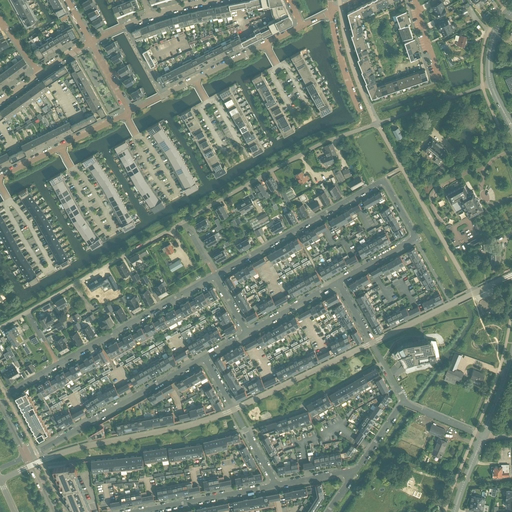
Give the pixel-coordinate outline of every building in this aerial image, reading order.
[(87,7),(88,10),(95,6),(91,0),(87,0),(82,3),(85,8),(87,7)] [(131,0),(126,2),(131,13),(132,13),(131,11),(134,9),(131,0)] [(130,0),(131,0),(134,9),(139,8),(136,0),(130,0)] [(253,9),(258,8),(256,0),(250,0),(253,10),(253,9)] [(277,20),(275,20),(279,29),(292,23),(291,18),(289,14),(282,0),(268,0),(270,6),(272,5),(273,13),(277,19),(277,20),(277,19),(277,20)] [(369,2),(373,11),(378,8),(378,9),(379,9),(374,0),(373,0),(371,1),(370,1),(370,2),(369,2)] [(374,0),(379,9),(379,8),(382,7),(384,6),(380,0),(374,0)] [(435,12),(445,7),(443,2),(445,1),(444,0),(438,0),(439,3),(432,7),(435,12)] [(16,11),(17,13),(29,6),(26,1),(16,7),(18,10),(16,11)] [(52,6),(55,11),(62,7),(60,2),(52,6)] [(126,2),(122,4),(125,13),(128,12),(129,14),(131,13),(126,2)] [(364,5),(363,5),(368,14),(373,11),(369,2),(368,2),(366,4),(365,4),(364,5)] [(122,4),(117,5),(122,17),(123,16),(122,14),(125,13),(122,4)] [(122,17),(117,5),(112,7),(116,17),(120,15),(120,17),(122,17)] [(358,7),(358,8),(362,17),(363,17),(362,16),(364,15),(368,14),(363,5),(361,6),(360,7),(359,7),(358,8),(358,7)] [(19,13),(21,16),(32,10),(29,6),(17,13),(17,14),(19,13)] [(87,14),(90,19),(99,14),(95,6),(88,10),(90,12),(87,14)] [(435,12),(434,12),(437,18),(443,15),(443,16),(444,15),(445,14),(446,17),(454,13),(452,10),(449,12),(446,6),(445,7),(435,12)] [(62,7),(55,11),(58,17),(65,13),(62,7)] [(349,12),(347,13),(349,20),(350,20),(350,22),(360,19),(359,19),(359,18),(362,16),(362,17),(358,8),(357,8),(356,9),(352,10),(349,12)] [(21,21),(22,22),(34,15),(32,10),(21,16),(23,20),(21,21)] [(396,15),(398,21),(408,17),(407,14),(406,13),(407,13),(406,12),(406,11),(396,15)] [(99,14),(90,19),(92,18),(94,20),(92,21),(95,27),(103,22),(99,14)] [(34,15),(22,22),(23,23),(24,22),(27,28),(34,24),(33,22),(37,20),(34,15)] [(408,17),(398,21),(400,27),(409,24),(410,24),(410,23),(409,20),(408,19),(409,19),(408,17)] [(171,31),(176,29),(172,18),(168,19),(171,29),(171,31)] [(442,22),(437,24),(440,30),(451,25),(452,24),(449,18),(444,21),(442,22)] [(360,19),(350,22),(351,26),(352,27),(351,27),(351,28),(361,25),(361,24),(359,20),(360,20),(360,19)] [(275,20),(269,23),(274,32),(279,29),(275,20)] [(269,24),(264,26),(269,35),(274,32),(269,23),(269,24)] [(400,27),(398,28),(399,28),(399,29),(401,33),(401,34),(400,34),(401,34),(411,30),(410,30),(410,29),(409,27),(409,24),(400,27)] [(361,25),(351,28),(353,32),(353,33),(353,34),(362,32),(362,31),(363,31),(362,31),(362,30),(361,25)] [(451,25),(440,30),(443,36),(445,34),(453,30),(451,25)] [(70,26),(65,29),(72,41),(74,40),(73,39),(76,37),(70,26)] [(259,27),(258,27),(263,37),(269,35),(264,26),(259,28),(259,27)] [(143,38),(148,36),(144,27),(140,29),(143,38)] [(253,30),(256,35),(258,39),(263,36),(263,37),(258,27),(253,30)] [(66,31),(62,33),(66,42),(70,40),(71,42),(72,41),(65,29),(66,31)] [(137,40),(143,38),(140,29),(132,32),(137,41),(137,40)] [(411,30),(401,34),(403,39),(403,40),(402,40),(404,40),(413,37),(413,36),(412,36),(412,35),(412,33),(411,30)] [(353,34),(351,35),(353,39),(353,40),(353,41),(364,37),(363,36),(362,32),(353,34)] [(62,33),(57,36),(63,46),(64,46),(63,44),(66,42),(62,33)] [(234,37),(235,39),(239,48),(244,46),(242,42),(238,35),(234,37)] [(456,45),(460,46),(460,47),(462,47),(464,47),(467,37),(461,36),(459,36),(456,35),(454,40),(458,41),(456,45)] [(57,36),(52,39),(57,47),(61,45),(62,47),(63,46),(57,36)] [(364,37),(353,41),(355,45),(355,46),(361,44),(367,43),(366,42),(366,43),(364,39),(364,37)] [(404,42),(407,48),(417,45),(414,38),(404,42)] [(52,39),(47,42),(54,52),(55,51),(54,49),(57,47),(52,39)] [(225,41),(226,43),(231,52),(235,50),(230,41),(230,39),(225,41)] [(235,39),(230,41),(235,50),(239,48),(235,39)] [(0,49),(8,45),(5,40),(1,43),(0,40),(0,49)] [(47,42),(43,45),(48,53),(51,51),(52,53),(54,52),(47,42)] [(111,51),(112,53),(119,50),(114,42),(106,47),(109,52),(111,51)] [(226,43),(222,45),(226,54),(231,52),(226,43)] [(361,44),(355,46),(357,50),(357,51),(357,52),(366,49),(368,48),(366,43),(367,43),(361,44)] [(221,44),(217,46),(222,57),(226,54),(222,45),(221,44)] [(37,46),(45,58),(46,57),(45,55),(48,53),(43,45),(38,47),(37,46)] [(407,48),(409,54),(419,51),(417,45),(407,48)] [(45,58),(37,46),(32,49),(39,59),(42,57),(43,59),(45,58)] [(146,57),(147,59),(151,57),(147,50),(149,49),(147,46),(144,48),(146,51),(143,52),(146,57)] [(217,46),(212,48),(218,59),(222,57),(217,46)] [(212,48),(208,50),(213,61),(218,59),(212,48)] [(359,58),(359,59),(369,55),(368,54),(368,55),(366,49),(368,48),(366,49),(357,52),(359,58)] [(119,50),(112,53),(114,56),(111,57),(114,62),(123,58),(119,50)] [(204,52),(205,54),(209,63),(213,61),(208,50),(204,52)] [(291,56),(294,61),(303,56),(300,51),(291,56)] [(419,51),(409,54),(411,60),(421,57),(419,51)] [(205,54),(200,56),(205,65),(209,63),(205,54)] [(359,58),(357,59),(359,63),(360,64),(360,65),(371,60),(370,60),(368,55),(369,55),(359,59),(359,58)] [(200,56),(196,58),(201,67),(205,65),(200,56)] [(294,61),(296,66),(304,62),(301,57),(303,56),(294,61)] [(151,57),(147,59),(148,61),(153,69),(158,66),(157,63),(155,64),(151,57)] [(22,58),(18,61),(25,71),(26,70),(25,69),(28,66),(22,58)] [(196,58),(192,60),(196,69),(201,67),(196,58)] [(191,59),(187,61),(192,72),(196,69),(192,60),(191,59)] [(70,63),(75,71),(80,68),(75,60),(74,60),(70,63)] [(371,60),(360,65),(361,69),(362,69),(362,70),(362,71),(373,66),(374,66),(373,66),(371,61),(371,60)] [(18,61),(14,65),(19,73),(23,70),(24,72),(25,71),(18,61)] [(182,63),(183,65),(188,74),(192,72),(187,61),(182,63)] [(296,66),(299,70),(306,66),(304,62),(296,66)] [(14,65),(9,68),(16,78),(18,77),(16,75),(19,73),(14,65)] [(123,74),(125,77),(132,73),(127,65),(118,70),(121,75),(123,74)] [(183,65),(179,67),(183,76),(188,74),(183,65)] [(57,71),(56,71),(59,76),(61,75),(67,71),(64,66),(63,67),(62,67),(62,68),(61,68),(60,68),(59,69),(60,69),(57,71)] [(299,70),(302,75),(309,71),(306,66),(299,70)] [(362,71),(361,71),(363,75),(363,76),(364,77),(373,73),(375,72),(373,67),(373,66),(362,71)] [(179,67),(175,69),(179,78),(183,76),(179,67)] [(9,68),(5,71),(11,79),(14,77),(15,79),(16,78),(9,68)] [(71,73),(74,78),(83,73),(81,70),(82,70),(81,69),(80,68),(75,71),(71,73)] [(166,73),(171,82),(175,80),(170,71),(169,69),(165,71),(166,73)] [(175,69),(170,71),(175,80),(179,78),(175,69)] [(425,70),(419,72),(422,81),(428,79),(425,70)] [(5,71),(0,74),(8,84),(9,83),(8,81),(11,79),(5,71)] [(47,77),(42,81),(48,89),(46,85),(53,80),(59,76),(56,71),(51,75),(47,77)] [(302,75),(304,80),(312,76),(309,71),(302,75)] [(419,72),(414,74),(417,83),(422,81),(419,72)] [(74,78),(77,83),(85,78),(85,77),(85,75),(84,76),(83,73),(74,78)] [(132,73),(125,77),(126,79),(124,80),(127,86),(136,81),(132,73)] [(166,73),(162,75),(166,84),(171,82),(166,73)] [(252,78),(255,82),(264,77),(261,73),(252,78)] [(373,73),(364,77),(366,81),(366,82),(366,83),(374,79),(376,79),(376,78),(375,79),(374,75),(373,73)] [(414,74),(408,76),(411,85),(417,83),(414,74)] [(166,84),(162,75),(158,78),(157,77),(157,78),(162,86),(166,84)] [(306,85),(316,80),(315,79),(314,80),(312,76),(304,80),(307,84),(306,85)] [(408,76),(402,78),(405,86),(411,85),(408,76)] [(257,82),(259,86),(266,82),(264,77),(255,82),(255,83),(257,82)] [(77,83),(79,87),(88,82),(87,80),(86,78),(85,78),(77,83)] [(402,78),(397,80),(400,88),(405,86),(402,78)] [(366,83),(365,83),(366,83),(367,87),(368,87),(368,88),(368,89),(376,85),(377,85),(376,85),(375,82),(374,80),(374,79),(366,83)] [(306,85),(309,89),(318,84),(316,80),(306,85)] [(397,80),(391,82),(394,90),(400,88),(397,80)] [(38,84),(43,92),(48,89),(42,81),(40,82),(39,82),(38,83),(38,84)] [(79,87),(82,92),(91,87),(90,86),(91,86),(90,85),(89,85),(88,82),(79,87)] [(259,86),(261,91),(269,87),(266,82),(259,86)] [(391,82),(385,84),(388,92),(394,90),(391,82)] [(35,86),(33,88),(39,96),(43,92),(38,84),(37,84),(36,84),(35,85),(35,86)] [(309,89),(311,93),(320,88),(318,84),(309,89)] [(385,84),(380,86),(383,94),(388,92),(385,84)] [(376,85),(368,89),(372,98),(383,94),(380,86),(377,86),(376,85)] [(82,92),(84,97),(93,92),(92,89),(91,88),(91,87),(82,92)] [(220,92),(222,97),(232,91),(229,87),(220,92)] [(261,91),(264,96),(272,92),(269,87),(261,91)] [(29,91),(28,91),(34,99),(39,96),(33,88),(30,89),(29,90),(29,91)] [(140,88),(131,93),(134,98),(136,97),(138,100),(142,98),(143,98),(143,97),(144,96),(140,88)] [(311,93),(313,98),(323,92),(320,88),(311,93)] [(26,93),(23,95),(29,103),(34,99),(28,91),(27,91),(26,92),(26,93)] [(222,97),(225,101),(234,96),(232,91),(222,97)] [(84,97),(87,101),(96,97),(95,96),(96,96),(95,94),(95,95),(93,92),(84,97)] [(264,96),(267,100),(274,96),(272,92),(264,96)] [(313,98),(316,102),(325,97),(323,92),(313,98)] [(19,98),(18,98),(24,106),(29,103),(23,95),(21,96),(20,96),(19,97),(19,98)] [(225,101),(227,105),(237,100),(234,96),(225,101)] [(267,106),(268,106),(277,101),(274,96),(267,100),(269,105),(267,106)] [(87,101),(90,106),(98,101),(97,99),(97,98),(97,97),(96,97),(87,101)] [(316,102),(318,106),(327,101),(325,97),(316,102)] [(16,100),(14,101),(20,110),(24,106),(18,98),(17,98),(16,99),(16,100)] [(227,105),(229,109),(239,104),(237,100),(227,105)] [(9,105),(15,113),(20,110),(14,101),(11,103),(10,103),(10,104),(9,105)] [(90,106),(92,111),(101,106),(101,105),(100,104),(98,101),(90,106)] [(268,106),(270,110),(280,105),(277,101),(268,106)] [(319,111),(330,105),(327,101),(318,106),(320,110),(319,111)] [(229,109),(232,113),(241,108),(239,104),(229,109)] [(7,107),(4,108),(10,116),(15,113),(9,105),(8,105),(7,106),(7,107)] [(270,110),(272,115),(282,109),(280,105),(270,110)] [(330,105),(319,111),(321,115),(332,110),(330,105)] [(101,106),(92,111),(93,113),(95,113),(94,110),(96,109),(100,117),(106,115),(101,106)] [(0,111),(0,112),(5,120),(10,116),(4,108),(2,110),(1,110),(0,111)] [(182,113),(184,118),(193,113),(191,108),(182,113)] [(232,113),(234,118),(244,112),(241,108),(232,113)] [(272,115),(275,119),(284,114),(282,109),(272,115)] [(234,118),(236,122),(246,117),(244,112),(234,118)] [(184,118),(186,122),(196,117),(193,113),(184,118)] [(86,118),(85,119),(87,124),(91,122),(93,122),(92,121),(94,121),(95,120),(96,119),(94,114),(86,118)] [(275,119),(277,123),(287,118),(284,114),(275,119)] [(186,122),(189,126),(198,121),(196,117),(186,122)] [(237,122),(240,126),(247,122),(245,118),(246,117),(236,122),(237,122)] [(277,123),(279,127),(289,122),(287,118),(277,123)] [(75,123),(70,126),(73,131),(78,129),(87,124),(85,119),(75,123)] [(189,126),(191,130),(200,125),(198,121),(189,126)] [(68,122),(63,125),(68,134),(68,133),(69,134),(70,133),(70,132),(73,131),(70,126),(68,122)] [(147,129),(151,134),(162,126),(159,122),(147,129)] [(240,126),(242,131),(250,127),(247,122),(240,126)] [(279,127),(282,131),(292,126),(292,125),(291,126),(289,122),(279,127)] [(63,125),(58,127),(62,136),(65,135),(66,135),(67,135),(67,134),(68,134),(63,125)] [(191,130),(193,135),(203,129),(200,125),(191,130)] [(151,134),(154,138),(165,131),(162,126),(151,134)] [(292,126),(282,131),(284,136),(295,130),(292,126)] [(58,127),(53,130),(57,139),(58,139),(59,138),(60,138),(62,136),(58,127)] [(242,131),(245,136),(252,132),(250,127),(242,131)] [(392,131),(397,140),(403,137),(398,128),(392,131)] [(193,135),(196,139),(205,134),(203,129),(193,135)] [(53,130),(47,133),(52,142),(55,140),(56,140),(56,139),(57,139),(53,130)] [(154,138),(157,143),(168,135),(165,131),(154,138)] [(245,136),(247,141),(255,137),(252,132),(245,136)] [(47,133),(42,135),(47,144),(48,144),(49,144),(49,143),(52,142),(47,133)] [(196,139),(198,143),(207,138),(205,134),(196,139)] [(42,135),(37,138),(41,147),(44,145),(45,146),(46,145),(46,144),(47,144),(42,135)] [(157,143),(160,147),(171,140),(168,135),(157,143)] [(247,141),(250,145),(257,141),(255,137),(247,141)] [(37,138),(31,140),(36,149),(37,149),(38,149),(38,148),(41,147),(37,138)] [(200,143),(202,147),(210,143),(207,138),(208,138),(207,138),(198,143),(198,144),(200,143)] [(426,152),(428,150),(429,148),(437,155),(435,158),(436,159),(434,161),(439,166),(443,161),(440,158),(441,158),(447,151),(444,148),(435,141),(432,138),(426,145),(423,149),(426,152)] [(31,140),(26,143),(31,152),(33,151),(34,151),(35,150),(36,149),(31,140)] [(115,146),(118,151),(128,145),(126,140),(115,146)] [(160,147),(164,151),(174,144),(171,140),(160,147)] [(251,151),(262,145),(261,145),(260,145),(257,141),(250,145),(252,150),(251,151)] [(26,143),(21,146),(25,155),(26,154),(27,155),(28,154),(28,153),(31,152),(26,143)] [(202,147),(205,152),(212,148),(210,143),(202,147)] [(320,163),(323,162),(325,166),(334,162),(331,154),(336,152),(332,143),(324,147),(326,151),(325,151),(327,155),(322,157),(322,158),(319,159),(320,163)] [(165,151),(168,155),(177,149),(175,146),(174,144),(164,151),(164,152),(165,151)] [(118,151),(120,156),(131,150),(128,146),(128,145),(118,151)] [(262,145),(251,151),(253,156),(264,150),(262,145)] [(7,153),(6,153),(11,162),(25,155),(21,146),(23,150),(9,157),(7,153)] [(205,152),(207,156),(215,152),(212,148),(205,152)] [(169,160),(180,154),(177,149),(168,155),(170,159),(169,160)] [(120,156),(123,161),(133,155),(131,150),(120,156)] [(207,156),(210,161),(217,157),(215,152),(207,156)] [(6,153),(2,155),(6,164),(11,162),(6,153)] [(169,160),(172,165),(183,159),(180,154),(169,160)] [(82,161),(86,166),(96,159),(93,155),(82,161)] [(123,161),(125,166),(136,160),(134,160),(132,156),(133,155),(123,161)] [(210,161),(213,166),(220,162),(217,157),(210,161)] [(96,159),(86,166),(89,170),(91,170),(99,164),(96,159)] [(172,165),(174,170),(185,164),(183,159),(172,165)] [(125,166),(128,170),(138,164),(136,160),(125,166)] [(213,171),(214,172),(224,166),(224,165),(222,166),(220,162),(213,166),(215,170),(213,171)] [(91,170),(94,174),(102,168),(99,164),(91,170)] [(128,170),(131,175),(141,169),(138,164),(128,170)] [(177,174),(188,168),(185,164),(174,170),(176,169),(178,173),(177,174)] [(224,166),(214,172),(216,176),(227,170),(224,166)] [(94,174),(97,178),(105,172),(102,168),(94,174)] [(177,174),(179,179),(190,173),(188,168),(177,174)] [(342,170),(345,178),(351,176),(348,168),(342,170)] [(141,169),(131,175),(133,180),(132,181),(142,175),(144,174),(141,169)] [(334,173),(339,183),(345,180),(340,170),(334,173)] [(97,178),(100,183),(108,177),(105,172),(97,178)] [(295,175),(300,184),(309,179),(307,175),(305,177),(302,172),(295,175)] [(50,179),(53,184),(63,178),(61,173),(50,179)] [(179,179),(182,184),(193,178),(190,173),(179,179)] [(364,183),(362,181),(358,173),(353,176),(355,179),(348,183),(352,189),(364,183)] [(132,181),(134,185),(145,179),(142,175),(132,181)] [(100,183),(103,187),(112,182),(112,181),(108,177),(100,183)] [(267,179),(267,180),(266,180),(272,191),(276,189),(275,188),(278,186),(276,183),(274,179),(274,180),(272,177),(271,178),(271,177),(267,179)] [(53,184),(55,188),(66,183),(63,178),(53,184)] [(184,188),(184,189),(196,182),(193,178),(182,184),(183,183),(186,188),(184,188)] [(146,179),(134,185),(134,186),(136,185),(139,190),(149,183),(146,179)] [(103,187),(105,192),(114,187),(112,182),(103,187)] [(196,182),(184,189),(187,194),(198,187),(196,182)] [(55,188),(58,193),(68,187),(66,183),(55,188)] [(139,190),(142,194),(152,187),(149,183),(139,190)] [(263,186),(261,183),(260,184),(259,183),(256,185),(256,186),(255,187),(261,198),(265,196),(264,194),(266,193),(265,190),(265,189),(263,186)] [(341,196),(335,185),(329,189),(334,199),(341,196)] [(472,192),(469,194),(464,185),(446,195),(451,203),(460,199),(460,200),(460,199),(463,205),(465,210),(466,210),(469,215),(469,216),(470,216),(482,209),(483,209),(482,208),(479,202),(477,198),(476,198),(473,192),(473,191),(472,192)] [(58,193),(60,198),(71,192),(68,187),(58,193)] [(105,192),(108,196),(117,191),(114,187),(105,192)] [(142,194),(145,198),(155,192),(152,187),(142,194)] [(285,191),(290,200),(295,197),(290,188),(285,191)] [(20,197),(21,198),(29,193),(26,189),(17,193),(20,197)] [(108,196),(111,201),(120,196),(117,191),(108,196)] [(281,193),(288,204),(291,202),(284,191),(281,193)] [(330,202),(324,191),(318,195),(318,196),(323,205),(324,205),(330,202)] [(381,191),(374,195),(378,201),(380,203),(385,200),(384,198),(387,196),(384,191),(381,192),(381,191)] [(60,198),(63,203),(74,197),(71,192),(60,198)] [(155,192),(145,198),(149,203),(158,196),(155,192)] [(21,199),(24,203),(32,197),(29,193),(21,198),(21,199)] [(374,195),(369,198),(373,204),(378,201),(374,195)] [(111,201),(113,206),(122,201),(120,196),(111,201)] [(149,203),(152,207),(162,200),(161,200),(158,196),(149,203)] [(323,205),(318,196),(313,198),(315,201),(310,205),(313,211),(321,207),(321,206),(323,205)] [(26,206),(27,207),(35,202),(32,197),(24,203),(26,206)] [(63,203),(66,207),(76,202),(74,197),(63,203)] [(368,198),(367,199),(363,201),(366,208),(373,204),(369,198),(368,198)] [(162,200),(152,207),(155,212),(165,206),(162,200)] [(236,209),(237,210),(238,210),(240,210),(242,213),(246,211),(245,211),(251,207),(247,200),(237,206),(238,207),(237,207),(236,209)] [(113,206),(116,211),(125,206),(122,201),(113,206)] [(28,208),(30,212),(38,206),(35,202),(27,207),(28,208)] [(66,207),(68,212),(79,206),(76,202),(66,207)] [(308,214),(307,211),(303,204),(296,208),(302,218),(308,214)] [(358,204),(348,210),(354,221),(353,218),(358,216),(356,212),(361,209),(358,204)] [(32,215),(33,216),(41,211),(38,206),(30,212),(32,215)] [(68,212),(71,217),(81,211),(79,206),(68,212)] [(116,211),(114,211),(117,216),(128,210),(125,206),(116,211)] [(224,209),(222,206),(221,206),(217,208),(218,208),(216,209),(222,220),(226,218),(225,217),(228,215),(226,212),(224,208),(224,209)] [(378,213),(381,218),(392,212),(389,207),(385,209),(383,210),(380,212),(378,213)] [(117,216),(120,221),(130,215),(128,210),(117,216)] [(293,214),(291,210),(288,212),(288,211),(284,213),(290,223),(291,223),(292,223),(295,221),(296,220),(295,217),(293,213),(293,214)] [(348,210),(343,212),(349,223),(354,221),(348,210)] [(34,217),(36,221),(44,216),(41,211),(33,216),(34,217)] [(71,217),(74,222),(84,216),(81,211),(71,217)] [(344,214),(339,216),(345,226),(349,223),(343,212),(343,213),(344,214)] [(381,218),(384,222),(395,216),(392,212),(381,218)] [(241,226),(246,234),(270,221),(265,213),(241,226)] [(122,225),(122,226),(133,220),(130,215),(120,221),(121,220),(123,225),(122,225)] [(38,224),(39,225),(47,221),(44,216),(36,221),(38,224)] [(74,222),(77,227),(85,221),(85,220),(83,217),(84,216),(74,222)] [(339,216),(335,219),(340,229),(340,228),(339,226),(343,224),(345,226),(339,216)] [(388,220),(392,226),(398,222),(397,222),(398,221),(397,220),(395,216),(384,222),(384,223),(388,220)] [(198,229),(199,229),(199,230),(202,229),(203,230),(207,228),(206,226),(210,224),(207,218),(202,221),(202,220),(198,222),(199,223),(196,224),(197,226),(196,226),(198,229)] [(340,229),(335,219),(334,218),(329,221),(335,231),(340,229)] [(85,221),(77,227),(80,231),(89,225),(90,224),(87,220),(85,220),(85,221)] [(133,220),(122,226),(125,231),(135,225),(133,220)] [(271,226),(272,228),(271,228),(273,232),(274,231),(275,233),(277,231),(278,231),(281,229),(286,226),(282,220),(281,221),(280,220),(276,222),(277,223),(271,226)] [(39,226),(41,230),(50,225),(47,221),(39,225),(39,226)] [(392,226),(395,231),(401,227),(398,222),(392,226)] [(325,223),(314,229),(319,238),(324,235),(322,231),(328,228),(325,223)] [(0,227),(0,234),(8,230),(8,228),(6,225),(0,227)] [(43,234),(44,235),(52,230),(50,225),(41,230),(43,234)] [(80,231),(83,235),(92,230),(89,225),(80,231)] [(255,231),(258,236),(264,233),(261,227),(255,231)] [(395,231),(392,233),(395,239),(398,237),(404,234),(401,227),(395,231)] [(314,229),(310,232),(314,240),(319,238),(314,229)] [(0,234),(2,239),(11,234),(9,231),(8,230),(0,234)] [(44,236),(46,239),(55,235),(52,230),(44,235),(44,236)] [(83,235),(86,240),(96,233),(95,234),(92,230),(83,235)] [(385,231),(380,234),(381,235),(386,244),(391,242),(390,241),(388,238),(387,235),(386,233),(385,231)] [(310,233),(306,235),(311,245),(310,243),(314,240),(310,232),(309,232),(310,233)] [(86,240),(89,244),(99,237),(96,233),(86,240)] [(2,239),(5,244),(13,239),(13,238),(11,234),(2,239)] [(208,238),(205,240),(205,241),(207,245),(208,246),(211,244),(212,246),(216,243),(215,242),(219,240),(216,234),(211,236),(207,238),(208,238)] [(311,245),(306,235),(305,234),(300,237),(306,248),(311,245)] [(49,243),(49,244),(57,240),(55,235),(46,239),(49,243)] [(381,235),(376,238),(381,247),(386,244),(381,235)] [(99,237),(89,244),(92,249),(103,243),(99,237)] [(297,238),(293,240),(299,250),(303,248),(297,238)] [(376,238),(371,241),(376,250),(381,247),(376,238)] [(5,244),(8,248),(16,244),(14,240),(13,239),(5,244)] [(248,247),(250,245),(250,244),(250,243),(248,240),(247,239),(241,242),(241,241),(237,243),(237,244),(236,245),(240,251),(244,249),(248,247)] [(370,239),(366,241),(371,251),(376,249),(376,250),(371,241),(370,239)] [(50,245),(52,249),(60,244),(57,240),(49,244),(50,245)] [(292,240),(291,241),(291,242),(289,243),(294,253),(299,250),(293,240),(292,241),(292,240)] [(366,241),(361,244),(367,255),(367,254),(371,251),(366,241)] [(289,243),(285,245),(291,256),(290,255),(294,253),(289,243)] [(8,248),(10,253),(19,248),(18,247),(16,244),(8,248)] [(54,253),(54,254),(63,249),(60,244),(52,249),(54,253)] [(174,251),(170,244),(165,247),(162,249),(164,251),(165,251),(167,255),(174,251)] [(367,255),(361,244),(356,247),(362,258),(367,255)] [(498,263),(500,263),(499,250),(491,251),(491,244),(484,245),(484,251),(490,251),(491,267),(497,267),(497,264),(498,264),(498,263)] [(285,246),(281,249),(287,259),(291,256),(285,245),(284,245),(285,246)] [(407,252),(410,258),(418,254),(414,247),(407,252)] [(10,253),(13,258),(21,253),(19,249),(19,248),(10,253)] [(55,255),(57,258),(65,254),(63,249),(54,254),(55,255)] [(214,257),(216,261),(216,260),(217,262),(220,260),(221,261),(225,259),(224,258),(228,255),(225,249),(220,252),(220,251),(216,253),(217,254),(214,256),(214,257)] [(276,250),(282,261),(287,259),(281,249),(277,251),(276,250)] [(276,250),(272,252),(278,262),(282,260),(282,261),(276,250)] [(272,252),(268,255),(270,259),(273,265),(278,262),(272,252)] [(13,258),(16,263),(24,258),(24,257),(21,253),(13,258)] [(59,262),(60,263),(68,259),(65,254),(57,258),(59,262)] [(138,254),(131,258),(138,269),(144,266),(138,254)] [(348,254),(343,257),(348,266),(358,260),(355,255),(349,258),(348,254)] [(410,258),(413,263),(421,259),(418,254),(410,258)] [(337,258),(343,269),(348,266),(343,257),(341,255),(337,258)] [(400,256),(395,258),(400,267),(405,264),(403,262),(402,259),(400,256)] [(16,263),(19,267),(27,262),(25,259),(24,258),(16,263)] [(255,268),(265,262),(262,258),(252,263),(255,268)] [(337,258),(332,260),(338,271),(343,269),(337,258)] [(395,259),(391,262),(395,270),(400,267),(395,258),(395,259)] [(60,263),(60,264),(62,268),(70,264),(68,259),(60,263)] [(169,266),(172,271),(183,265),(179,259),(169,266)] [(416,268),(424,264),(421,259),(413,263),(415,262),(417,267),(416,268)] [(332,260),(327,263),(333,274),(334,274),(333,273),(337,270),(338,271),(332,260)] [(19,267),(22,272),(30,266),(30,265),(27,262),(19,267)] [(124,262),(117,266),(123,277),(130,274),(124,262)] [(386,263),(386,264),(390,272),(395,270),(391,262),(386,265),(386,263)] [(252,263),(248,266),(253,276),(258,273),(255,268),(252,263)] [(323,266),(329,276),(333,274),(327,263),(328,265),(324,268),(323,266)] [(386,264),(381,266),(386,275),(390,272),(386,264)] [(416,276),(427,270),(425,266),(426,266),(425,265),(424,265),(424,264),(416,268),(419,274),(416,276)] [(22,272),(26,276),(33,271),(31,267),(30,266),(22,272)] [(248,266),(244,268),(248,277),(252,274),(253,276),(248,266)] [(329,276),(323,266),(318,269),(324,279),(329,276)] [(386,275),(381,266),(371,272),(373,277),(379,274),(381,278),(386,275)] [(242,269),(239,271),(245,281),(245,280),(244,279),(248,277),(244,268),(243,269),(243,268),(241,269),(242,269)] [(416,276),(419,281),(430,275),(428,271),(427,270),(416,276)] [(26,276),(29,281),(37,275),(36,274),(33,271),(26,276)] [(239,271),(235,273),(241,283),(245,281),(239,271)] [(312,273),(317,283),(322,281),(317,272),(313,275),(312,273)] [(225,279),(233,295),(235,293),(232,288),(236,286),(233,281),(238,278),(241,283),(235,273),(225,279)] [(312,273),(307,276),(313,286),(317,283),(312,273)] [(361,278),(360,278),(365,286),(371,282),(366,274),(363,277),(362,276),(361,277),(361,278)] [(37,275),(29,281),(32,285),(40,280),(37,276),(37,275)] [(93,281),(89,283),(91,287),(91,286),(93,289),(101,285),(102,288),(106,286),(108,285),(110,284),(112,287),(111,287),(112,288),(112,287),(114,290),(118,288),(117,286),(114,280),(111,275),(109,277),(107,278),(107,277),(107,278),(104,280),(102,277),(101,277),(97,279),(95,280),(94,280),(94,281),(93,281)] [(419,281),(422,285),(433,279),(432,279),(431,280),(429,275),(430,275),(419,281)] [(303,277),(309,288),(310,288),(311,287),(313,286),(307,276),(303,278),(303,277)] [(303,277),(298,279),(304,289),(308,287),(309,288),(303,277)] [(365,286),(360,278),(357,280),(357,279),(355,280),(356,281),(355,281),(359,289),(360,289),(359,287),(364,284),(364,286),(365,286)] [(299,281),(295,283),(300,293),(301,293),(300,291),(304,289),(298,279),(299,281)] [(433,279),(422,285),(422,286),(424,284),(427,289),(429,288),(432,286),(434,285),(435,284),(433,279)] [(359,289),(355,281),(349,284),(353,292),(359,289)] [(164,286),(165,285),(163,282),(155,287),(161,297),(167,293),(164,286)] [(291,285),(296,295),(300,293),(295,283),(296,284),(292,287),(291,285)] [(286,288),(289,293),(292,297),(296,295),(291,285),(286,288)] [(210,292),(207,293),(212,302),(219,298),(213,287),(209,289),(210,292)] [(147,290),(140,293),(141,295),(147,305),(154,302),(148,292),(147,290)] [(235,297),(236,299),(244,294),(242,290),(235,293),(233,295),(234,295),(233,296),(234,297),(235,297)] [(356,298),(359,303),(370,296),(367,292),(365,293),(362,294),(360,296),(356,298)] [(438,293),(433,296),(437,304),(443,301),(439,292),(438,293)] [(199,295),(198,295),(205,306),(212,302),(207,293),(204,295),(203,293),(200,294),(201,295),(199,295)] [(336,293),(323,301),(324,303),(328,301),(330,304),(334,302),(336,306),(342,303),(336,293)] [(236,299),(238,303),(246,298),(244,294),(236,299)] [(196,300),(193,301),(198,310),(197,308),(200,307),(204,305),(205,306),(198,295),(195,297),(194,297),(196,300)] [(135,298),(134,296),(128,300),(134,312),(141,308),(137,301),(139,300),(137,297),(135,298)] [(284,296),(274,302),(277,306),(286,301),(284,296)] [(360,302),(363,307),(373,301),(370,296),(359,303),(360,302)] [(433,297),(428,300),(431,306),(437,304),(433,296),(433,297)] [(64,297),(56,302),(59,308),(61,312),(70,307),(68,303),(67,304),(64,297)] [(238,303),(240,307),(249,303),(246,298),(238,303)] [(277,306),(274,302),(272,298),(267,300),(272,309),(273,308),(273,309),(274,308),(277,306)] [(267,300),(263,303),(268,311),(272,309),(267,300)] [(431,307),(431,306),(428,300),(422,303),(425,309),(429,307),(429,308),(431,307)] [(186,303),(184,304),(191,314),(198,310),(193,301),(190,303),(188,301),(186,302),(186,303)] [(318,304),(324,314),(323,312),(327,310),(324,303),(323,301),(322,302),(321,301),(320,302),(318,304)] [(364,312),(373,307),(370,303),(373,301),(363,307),(365,311),(364,312)] [(50,303),(42,307),(44,311),(52,307),(50,303)] [(240,307),(243,312),(251,307),(249,303),(240,307)] [(259,305),(263,314),(264,313),(265,313),(266,313),(266,312),(268,311),(263,303),(259,305)] [(334,313),(344,307),(342,303),(336,306),(333,308),(336,312),(334,313)] [(181,308),(178,310),(183,318),(191,314),(184,304),(183,305),(182,304),(180,305),(181,308)] [(318,304),(314,306),(320,316),(324,314),(318,304)] [(400,308),(405,319),(421,311),(418,306),(412,309),(411,305),(401,310),(400,308)] [(312,307),(309,309),(312,313),(315,319),(320,316),(314,306),(313,306),(312,307)] [(114,311),(119,321),(126,317),(121,307),(114,311)] [(251,307),(243,312),(249,322),(261,315),(260,313),(257,314),(255,311),(251,313),(248,309),(251,307)] [(344,307),(334,313),(337,317),(347,311),(346,311),(347,310),(346,309),(345,309),(344,307)] [(364,312),(367,317),(376,312),(373,307),(364,312)] [(400,308),(395,310),(400,321),(405,319),(400,308)] [(171,311),(170,311),(176,323),(183,318),(178,310),(175,311),(174,309),(173,310),(173,309),(170,311),(171,311)] [(312,313),(309,309),(298,315),(301,320),(312,313)] [(226,310),(221,314),(218,315),(221,320),(229,315),(229,314),(228,313),(226,310)] [(396,312),(391,315),(395,324),(400,321),(395,310),(396,312)] [(163,315),(169,327),(176,323),(170,311),(169,311),(170,312),(168,313),(168,312),(166,314),(167,316),(164,318),(163,315)] [(337,317),(339,321),(349,316),(347,311),(337,317)] [(47,316),(40,320),(44,326),(54,321),(49,312),(46,314),(47,316)] [(367,317),(370,322),(378,318),(378,317),(376,318),(373,313),(376,312),(367,317)] [(81,319),(79,315),(77,313),(72,316),(76,322),(81,319)] [(160,320),(157,322),(162,331),(169,327),(163,315),(158,318),(160,320)] [(221,325),(223,324),(231,319),(229,315),(221,320),(218,321),(221,325)] [(395,324),(391,315),(384,318),(387,323),(388,322),(390,326),(395,324)] [(339,321),(341,325),(351,320),(349,316),(339,321)] [(113,323),(109,317),(103,320),(102,318),(98,321),(103,329),(113,323)] [(294,317),(293,318),(291,319),(297,330),(297,329),(301,327),(295,317),(294,317)] [(370,322),(373,327),(379,324),(379,323),(380,322),(378,318),(370,322)] [(226,332),(223,333),(225,336),(237,329),(231,319),(223,324),(226,322),(228,326),(224,329),(226,332)] [(287,321),(287,322),(293,333),(297,330),(291,319),(291,320),(287,323),(287,321)] [(351,320),(341,325),(341,326),(343,325),(345,329),(352,325),(354,324),(353,323),(354,323),(353,322),(352,322),(351,320)] [(149,323),(148,323),(155,335),(154,333),(158,331),(161,329),(162,331),(157,322),(154,323),(152,321),(151,322),(149,323)] [(55,325),(58,330),(64,327),(61,322),(55,325)] [(287,322),(282,324),(288,334),(292,332),(293,333),(287,322)] [(141,327),(147,339),(155,335),(148,323),(148,324),(147,325),(146,324),(144,326),(145,328),(143,330),(141,327)] [(381,323),(379,324),(373,327),(376,333),(384,329),(381,323)] [(282,324),(278,326),(284,337),(285,337),(284,336),(288,334),(282,324)] [(82,329),(88,339),(94,335),(89,325),(82,329)] [(15,327),(11,329),(19,343),(23,341),(19,334),(19,333),(22,332),(18,326),(17,327),(16,327),(15,327)] [(279,327),(275,330),(280,340),(284,337),(278,326),(279,327)] [(138,332),(135,334),(140,343),(147,339),(141,327),(137,330),(138,332)] [(348,336),(348,337),(352,345),(362,339),(355,327),(353,328),(355,331),(351,333),(354,337),(349,340),(348,336)] [(19,343),(11,329),(5,333),(14,347),(19,343)] [(217,329),(213,331),(218,339),(220,338),(220,339),(221,338),(221,337),(222,337),(221,335),(217,329)] [(275,330),(271,332),(275,340),(279,338),(280,340),(275,330)] [(208,332),(214,342),(218,339),(213,331),(209,333),(208,332)] [(268,332),(266,333),(271,343),(276,341),(275,340),(271,332),(270,331),(269,331),(268,332)] [(82,342),(77,332),(70,336),(76,346),(82,342)] [(203,333),(209,343),(213,341),(213,342),(214,342),(208,332),(204,335),(203,333)] [(129,336),(127,336),(133,347),(132,345),(136,343),(139,341),(140,343),(135,334),(132,336),(131,333),(128,335),(129,336)] [(203,333),(199,335),(205,347),(205,346),(205,345),(209,343),(203,333)] [(266,333),(261,336),(267,346),(271,343),(266,333)] [(343,337),(348,347),(352,345),(348,337),(346,333),(344,334),(345,338),(344,339),(343,337)] [(203,348),(205,347),(199,335),(199,336),(200,338),(196,340),(196,339),(195,339),(201,349),(202,349),(203,348)] [(124,340),(121,342),(126,351),(133,347),(127,336),(125,338),(124,337),(123,338),(124,340)] [(261,336),(257,338),(260,343),(263,348),(267,346),(261,336)] [(65,338),(63,339),(62,337),(55,341),(62,352),(69,349),(65,342),(67,341),(65,338)] [(343,337),(338,339),(343,349),(344,349),(346,349),(345,348),(348,347),(343,337)] [(257,338),(246,345),(248,349),(260,343),(257,338)] [(398,359),(400,359),(403,364),(402,364),(404,369),(414,365),(415,365),(440,361),(439,356),(438,349),(436,340),(428,339),(428,338),(426,339),(425,340),(424,338),(418,339),(418,341),(405,343),(399,346),(398,347),(395,350),(390,356),(397,362),(398,360),(398,359)] [(195,339),(191,341),(197,351),(201,349),(195,339)] [(334,341),(339,351),(343,349),(338,339),(339,341),(335,343),(334,341)] [(112,344),(119,355),(126,351),(121,342),(118,344),(116,341),(114,343),(113,344),(112,344)] [(187,344),(189,348),(192,353),(192,354),(197,351),(191,341),(187,344)] [(339,351),(334,341),(329,343),(335,354),(335,353),(336,354),(337,353),(339,351)] [(119,355),(112,344),(111,344),(109,345),(108,346),(110,348),(106,350),(111,359),(119,355)] [(240,346),(237,347),(243,357),(247,355),(243,346),(242,345),(241,345),(239,346),(240,346)] [(237,347),(233,350),(238,358),(242,356),(243,357),(237,347)] [(99,354),(96,356),(101,365),(109,361),(102,349),(98,352),(99,354)] [(174,357),(177,361),(188,355),(185,350),(179,354),(177,355),(174,357)] [(233,350),(229,352),(235,362),(234,360),(238,358),(233,350)] [(317,356),(320,361),(331,355),(329,350),(317,356)] [(314,351),(310,353),(315,363),(320,361),(317,356),(314,351)] [(229,352),(225,354),(228,360),(230,364),(235,362),(229,352)] [(163,357),(169,367),(173,365),(168,357),(166,353),(162,355),(163,357)] [(310,353),(306,355),(311,365),(315,363),(310,353)] [(450,366),(449,368),(455,371),(456,370),(455,370),(456,370),(456,369),(457,368),(457,367),(456,367),(458,365),(458,364),(459,362),(459,361),(460,359),(461,356),(462,356),(458,354),(456,353),(455,353),(454,357),(452,361),(450,366)] [(173,354),(168,357),(173,365),(177,362),(176,361),(177,361),(174,357),(173,354)] [(221,369),(223,368),(226,366),(224,362),(228,360),(225,354),(215,360),(221,369)] [(88,357),(88,358),(93,367),(98,365),(97,365),(100,363),(101,365),(96,356),(93,358),(92,355),(90,357),(88,358),(88,357)] [(306,367),(307,367),(309,367),(308,366),(311,365),(306,355),(305,355),(306,357),(302,359),(306,367)] [(158,359),(164,370),(165,369),(165,370),(167,369),(166,368),(169,367),(163,357),(159,360),(158,359)] [(85,362),(82,364),(86,371),(89,369),(89,370),(93,367),(88,358),(87,358),(85,359),(84,360),(85,362)] [(158,359),(154,361),(160,371),(164,369),(164,370),(158,359)] [(302,359),(298,361),(302,369),(306,367),(302,359)] [(154,361),(150,363),(156,374),(156,373),(160,371),(154,361)] [(293,361),(288,363),(293,374),(298,371),(293,361)] [(293,361),(298,371),(302,369),(298,361),(294,363),(293,361)] [(76,365),(74,366),(80,377),(79,375),(83,373),(86,371),(82,364),(79,366),(78,363),(75,365),(76,365)] [(150,365),(146,367),(152,377),(156,374),(150,363),(150,365)] [(290,375),(290,376),(291,375),(293,374),(288,363),(289,365),(285,367),(289,376),(290,375)] [(35,370),(33,368),(31,364),(25,367),(29,373),(35,370)] [(14,366),(8,370),(13,379),(20,376),(14,366)] [(71,370),(68,372),(73,381),(80,377),(74,366),(72,367),(69,368),(71,370)] [(146,367),(142,369),(148,379),(152,377),(146,367)] [(275,370),(278,375),(280,380),(285,378),(280,367),(275,370)] [(280,367),(285,378),(289,376),(285,367),(281,369),(280,367)] [(377,368),(364,375),(367,380),(379,373),(377,368)] [(470,375),(469,377),(471,378),(477,381),(478,380),(481,382),(482,382),(485,374),(481,373),(477,371),(477,370),(472,368),(470,373),(471,374),(470,375)] [(14,380),(13,379),(8,370),(7,369),(5,370),(6,371),(2,373),(8,383),(14,380)] [(138,371),(138,372),(143,381),(144,381),(143,380),(147,378),(147,379),(148,379),(142,369),(142,370),(138,372),(138,371)] [(196,373),(201,381),(207,377),(202,369),(201,370),(201,369),(199,370),(200,370),(196,373)] [(224,375),(223,375),(224,376),(226,378),(234,373),(231,369),(225,373),(223,374),(224,375)] [(59,374),(66,385),(65,383),(69,381),(72,379),(73,381),(68,372),(65,374),(63,371),(61,373),(60,374),(59,374)] [(138,372),(134,374),(139,384),(143,381),(138,372)] [(196,373),(190,376),(194,385),(195,385),(194,383),(200,380),(201,381),(196,373)] [(226,378),(228,382),(236,378),(234,373),(226,378)] [(56,378),(53,380),(58,389),(66,385),(59,374),(58,374),(56,375),(56,376),(55,376),(56,378)] [(132,381),(134,385),(135,386),(136,386),(137,385),(139,384),(134,374),(134,376),(130,378),(132,381)] [(365,377),(360,379),(365,388),(370,385),(369,384),(368,382),(367,380),(364,375),(365,377)] [(190,376),(183,380),(188,388),(194,385),(190,376)] [(273,377),(263,382),(265,387),(275,382),(273,377)] [(376,381),(379,387),(385,383),(383,380),(384,379),(383,378),(382,378),(382,377),(376,381)] [(228,382),(230,386),(239,382),(236,378),(228,382)] [(261,379),(256,381),(261,389),(265,387),(263,382),(261,379)] [(360,379),(355,382),(360,391),(365,388),(360,379)] [(49,380),(45,382),(51,393),(58,389),(53,380),(50,382),(49,380)] [(181,381),(177,383),(182,392),(188,388),(183,380),(182,380),(181,381)] [(256,381),(252,383),(256,391),(261,389),(256,381)] [(51,393),(45,382),(46,384),(43,386),(42,384),(37,386),(44,397),(51,393)] [(230,386),(233,391),(241,386),(239,382),(230,386)] [(355,382),(350,385),(355,393),(360,391),(355,382)] [(116,389),(119,394),(130,387),(128,383),(121,386),(116,389)] [(251,391),(252,394),(253,393),(253,394),(254,393),(256,391),(252,383),(248,385),(251,391)] [(385,383),(379,387),(383,393),(385,392),(389,389),(387,386),(387,385),(386,384),(385,383)] [(171,384),(161,389),(167,400),(172,397),(169,392),(174,389),(171,384)] [(114,385),(110,388),(115,397),(120,395),(119,394),(116,389),(114,385)] [(350,385),(345,388),(350,396),(355,393),(350,385)] [(241,386),(233,391),(237,401),(250,395),(248,393),(246,394),(245,390),(240,392),(238,388),(241,386)] [(205,390),(209,397),(216,393),(212,387),(207,389),(205,390)] [(105,390),(111,400),(112,399),(112,400),(113,399),(115,397),(110,388),(105,390)] [(345,388),(340,390),(346,401),(351,398),(350,396),(345,388)] [(159,391),(155,393),(159,400),(165,396),(167,400),(161,389),(160,390),(160,389),(159,390),(159,391)] [(18,402),(30,396),(28,397),(24,390),(21,392),(22,394),(16,397),(17,401),(18,400),(19,402),(18,402)] [(102,393),(101,393),(107,402),(111,400),(105,390),(106,391),(102,394),(102,393)] [(340,390),(335,393),(341,404),(346,401),(340,390)] [(384,396),(378,405),(383,409),(391,397),(386,393),(385,392),(383,393),(384,396)] [(96,393),(92,396),(99,407),(98,406),(102,403),(96,393)] [(97,393),(96,393),(102,403),(106,401),(107,402),(101,393),(98,395),(97,393)] [(159,400),(155,393),(154,393),(152,394),(149,396),(151,401),(152,403),(159,400)] [(211,404),(219,399),(216,393),(209,397),(212,403),(211,404)] [(341,404),(335,393),(330,396),(336,407),(341,404)] [(327,395),(322,398),(328,409),(334,406),(327,395)] [(21,407),(32,401),(30,396),(18,402),(20,405),(21,407)] [(93,397),(89,399),(94,409),(99,407),(92,396),(93,397)] [(322,398),(317,401),(323,411),(324,411),(322,409),(327,407),(328,409),(322,398)] [(84,402),(87,406),(89,411),(90,412),(91,411),(91,412),(92,411),(92,410),(94,409),(89,399),(84,402)] [(219,399),(211,404),(214,410),(224,407),(222,405),(223,404),(222,403),(219,399)] [(23,412),(35,406),(32,401),(21,407),(22,410),(23,410),(24,411),(23,412)] [(317,401),(312,403),(318,414),(323,411),(317,401)] [(318,414),(312,403),(307,406),(310,412),(313,417),(318,414)] [(203,404),(196,406),(199,415),(200,415),(200,416),(202,415),(206,413),(205,411),(204,406),(203,404)] [(372,409),(379,414),(380,414),(381,412),(380,412),(383,409),(378,405),(377,404),(373,410),(372,409)] [(26,416),(37,410),(35,406),(23,412),(25,415),(26,415),(26,416)] [(76,412),(71,415),(74,419),(79,416),(84,414),(85,413),(89,411),(87,406),(86,406),(83,408),(82,409),(81,409),(77,412),(76,412)] [(199,415),(196,406),(189,408),(191,418),(193,417),(193,418),(195,417),(194,417),(199,415)] [(191,418),(189,408),(184,409),(185,413),(179,415),(180,421),(191,418)] [(379,414),(372,409),(368,415),(375,420),(376,419),(376,420),(377,418),(379,414)] [(28,421),(40,415),(38,416),(36,411),(37,411),(37,410),(26,416),(28,420),(28,419),(29,421),(28,421)] [(69,410),(65,413),(70,423),(75,420),(74,419),(71,415),(69,410)] [(165,414),(167,423),(168,423),(169,424),(170,423),(175,422),(173,412),(165,414)] [(308,412),(303,414),(307,426),(312,424),(308,412)] [(61,415),(60,415),(66,425),(70,423),(65,413),(64,413),(65,415),(61,417),(61,415)] [(150,413),(144,414),(144,418),(146,427),(153,426),(151,416),(150,413)] [(365,413),(362,418),(371,424),(374,420),(375,420),(368,415),(365,413)] [(166,415),(159,417),(160,425),(167,423),(165,414),(166,415)] [(303,414),(297,416),(301,428),(307,426),(303,414)] [(31,426),(42,420),(40,415),(28,421),(30,424),(31,424),(31,426)] [(56,418),(62,428),(63,427),(63,428),(64,427),(64,426),(66,425),(60,415),(56,418)] [(152,416),(151,416),(153,426),(160,425),(159,417),(152,418),(152,416)] [(292,418),(295,427),(296,429),(301,428),(297,416),(292,418)] [(146,427),(144,418),(137,419),(139,429),(140,429),(142,429),(142,428),(146,427)] [(292,418),(287,420),(290,429),(295,427),(292,418)] [(362,418),(359,422),(369,429),(368,428),(371,424),(362,418)] [(137,419),(130,421),(132,430),(139,429),(137,419)] [(33,431),(34,431),(45,425),(42,420),(31,426),(33,429),(34,430),(33,431)] [(287,420),(281,421),(284,431),(290,429),(287,420)] [(130,421),(123,422),(125,432),(132,430),(130,421)] [(275,421),(275,422),(277,427),(278,430),(279,432),(279,433),(284,431),(281,421),(276,423),(275,421)] [(100,428),(98,429),(96,430),(97,430),(90,434),(91,434),(89,435),(91,438),(93,438),(105,435),(102,422),(99,424),(100,428)] [(117,430),(118,433),(119,433),(121,433),(121,432),(125,432),(123,422),(116,423),(117,430)] [(261,430),(264,438),(270,435),(268,430),(277,427),(275,422),(260,427),(261,429),(260,429),(261,430)] [(356,426),(358,428),(366,433),(369,429),(359,422),(356,426)] [(445,430),(432,424),(430,429),(437,432),(436,435),(440,437),(439,438),(432,453),(440,457),(447,442),(441,439),(442,438),(445,430)] [(36,435),(36,436),(47,429),(45,425),(34,431),(35,434),(36,434),(37,435),(36,435)] [(366,433),(358,428),(355,432),(358,435),(354,440),(359,443),(366,433)] [(47,429),(36,436),(38,439),(38,438),(39,440),(45,437),(46,439),(51,436),(47,429)] [(239,433),(232,435),(234,444),(241,442),(240,440),(239,433)] [(232,435),(226,436),(228,448),(229,448),(228,444),(234,442),(234,444),(232,435)] [(270,435),(264,438),(261,439),(264,443),(263,443),(264,445),(265,445),(265,446),(271,442),(268,436),(270,435)] [(212,454),(210,442),(207,443),(207,441),(204,442),(204,444),(206,455),(212,454)] [(215,441),(210,442),(212,454),(218,452),(215,441)] [(265,446),(268,451),(274,447),(271,442),(265,446)] [(346,452),(341,453),(342,459),(350,457),(357,447),(352,444),(346,452)] [(241,456),(249,451),(247,448),(248,448),(247,447),(246,446),(243,447),(239,449),(243,455),(241,456)] [(160,448),(161,450),(162,461),(168,460),(166,449),(164,449),(164,447),(160,448)] [(268,451),(271,456),(277,452),(275,449),(274,447),(268,451)] [(249,451),(241,456),(244,462),(253,457),(251,454),(250,452),(250,453),(249,451)] [(277,452),(271,456),(275,464),(279,462),(278,460),(281,459),(277,452)] [(316,467),(313,455),(308,456),(309,462),(303,463),(304,469),(316,467)] [(253,457),(244,462),(247,467),(249,467),(256,463),(253,457)] [(297,461),(291,463),(292,471),(293,471),(293,472),(295,471),(299,470),(297,461)] [(74,473),(76,472),(78,472),(74,463),(68,463),(68,464),(69,464),(69,466),(66,466),(53,469),(73,511),(91,511),(90,509),(89,510),(74,473)] [(292,471),(291,463),(290,463),(291,464),(284,466),(285,473),(286,473),(288,473),(288,472),(292,471)] [(493,472),(493,473),(492,473),(492,475),(493,476),(493,479),(498,479),(498,476),(502,476),(509,476),(508,472),(509,472),(509,465),(501,465),(501,468),(498,468),(498,467),(497,467),(497,466),(495,466),(495,467),(494,467),(491,467),(491,472),(493,472)] [(285,473),(284,466),(277,467),(278,474),(285,473)] [(410,476),(406,485),(410,486),(409,489),(414,492),(414,493),(420,495),(421,494),(422,495),(425,487),(416,483),(417,479),(419,480),(421,474),(410,470),(407,475),(410,476)] [(255,474),(256,482),(260,481),(261,481),(263,480),(261,473),(255,474)] [(248,474),(241,475),(243,484),(247,483),(247,484),(248,483),(250,483),(248,474)] [(248,474),(250,483),(256,482),(255,474),(248,475),(248,474)] [(243,484),(241,475),(241,477),(235,478),(236,485),(240,485),(242,485),(242,484),(243,484)] [(218,476),(220,487),(225,486),(232,485),(230,479),(224,481),(223,477),(218,478),(218,476)] [(187,482),(189,493),(200,491),(199,485),(193,487),(192,483),(187,484),(187,482)] [(315,485),(317,495),(323,497),(323,492),(321,483),(315,485)] [(303,488),(295,490),(297,498),(296,496),(302,495),(302,497),(308,496),(307,494),(307,492),(306,488),(303,489),(303,488)] [(496,496),(497,488),(489,488),(489,495),(496,496)] [(297,498),(295,490),(293,491),(292,490),(284,492),(285,498),(291,497),(291,499),(297,498)] [(141,491),(140,491),(143,502),(154,500),(153,494),(147,495),(146,492),(141,492),(141,491)] [(279,493),(268,495),(270,507),(275,506),(274,500),(281,499),(279,493)] [(123,506),(120,495),(115,496),(116,501),(110,502),(111,508),(123,506)] [(317,495),(309,508),(315,511),(319,504),(323,497),(317,495)] [(476,511),(481,511),(483,511),(485,498),(471,495),(469,509),(478,511),(476,511)] [(228,503),(217,505),(218,511),(223,511),(223,510),(229,509),(228,503)]
